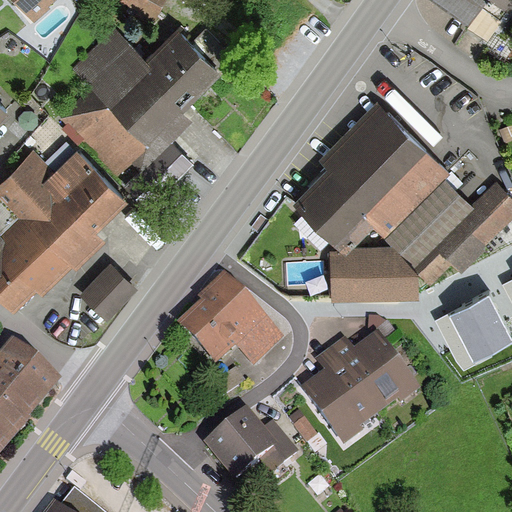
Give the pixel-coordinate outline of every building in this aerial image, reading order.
[(18,0),(33,16),(51,0),(18,0)] [(160,0),(123,0),(154,14),(160,0)] [(511,0),(431,0),(466,24),(482,2),(501,16),(507,5),(511,8),(511,7),(511,0)] [(148,61),(112,26),(75,63),(95,83),(61,118),(116,172),(130,158),(142,170),(192,120),(178,107),(230,55),(205,30),(193,41),(180,28),(148,61)] [(372,219),(389,236),(448,178),(374,103),(320,156),(327,163),(322,168),(372,219)] [(34,155),(0,189),(0,195),(32,227),(71,266),(100,236),(92,228),(122,198),(76,153),(54,175),(34,155)] [(343,248),(372,219),(322,168),(293,197),(343,248)] [(473,203),(448,178),(389,236),(397,245),(416,265),(430,279),(451,258),(461,268),(487,243),(483,240),(511,211),(511,197),(496,181),(473,203)] [(0,258),(32,227),(0,195),(0,258)] [(43,293),(71,266),(32,227),(0,258),(0,294),(12,306),(34,284),(43,293)] [(343,248),(328,248),(330,294),(418,291),(416,265),(397,245),(343,248)] [(132,287),(109,264),(81,292),(104,315),(132,287)] [(287,339),(228,276),(200,303),(204,308),(183,326),(215,363),(236,345),(254,366),(287,339)] [(464,301),(437,316),(462,364),(491,349),(488,343),(511,330),(511,327),(491,287),(464,301)] [(346,342),(333,352),(378,413),(397,400),(400,404),(419,389),(380,336),(356,354),(346,342)] [(0,455),(61,381),(13,343),(0,359),(0,455)] [(358,428),(378,413),(333,352),(321,360),(330,373),(306,391),(346,444),(362,432),(358,428)] [(243,382),(235,370),(207,388),(215,400),(243,382)] [(298,450),(273,419),(264,426),(250,409),(206,444),(233,478),(256,459),(268,474),(298,450)] [(318,435),(300,411),(291,419),(308,442),(318,435)] [(92,511),(66,490),(47,511),(92,511)]
